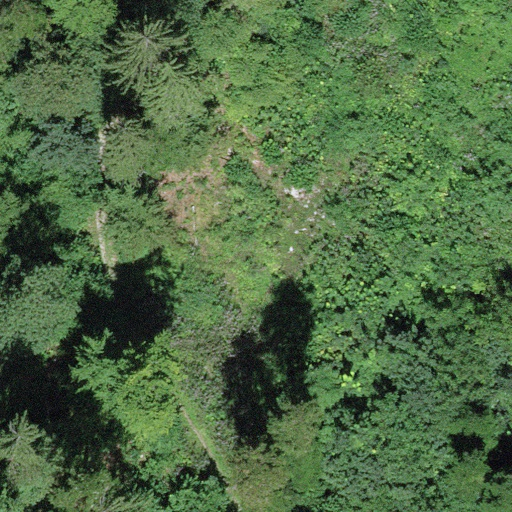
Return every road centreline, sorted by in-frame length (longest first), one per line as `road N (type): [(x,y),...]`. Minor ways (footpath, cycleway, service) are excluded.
road 1 (track): [(238,511),(104,294)]
road 2 (track): [(104,294),(0,222)]
